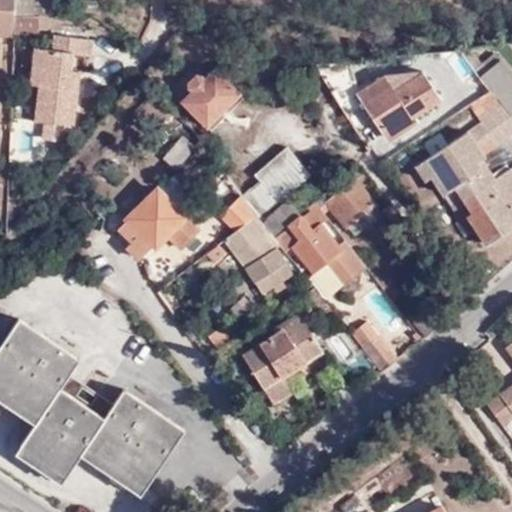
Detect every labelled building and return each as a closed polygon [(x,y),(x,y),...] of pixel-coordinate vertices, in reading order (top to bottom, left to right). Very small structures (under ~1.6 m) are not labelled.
[(0,0),(0,34),(14,35),(14,33),(15,16),(15,0),(0,0)] [(37,0),(15,0),(15,16),(37,16),(37,0)] [(15,16),(14,33),(39,35),(40,16),(37,16),(15,16)] [(69,80),(70,70),(72,54),(89,56),(92,40),(55,36),(54,51),(36,48),(31,87),(40,88),(37,123),(73,127),(78,81),(69,80)] [(511,118),(511,76),(498,60),(477,78),(486,89),(488,92),(499,103),(511,118)] [(315,65),(347,112),(361,102),(388,141),(415,123),(412,118),(440,98),(422,73),(394,92),(384,77),(356,95),(353,90),(348,61),(315,65)] [(229,73),(221,64),(204,79),(199,76),(196,76),(188,84),(189,87),(193,91),(183,102),(207,127),(238,94),(225,79),(229,73)] [(79,71),(70,70),(69,80),(78,81),(79,71)] [(467,81),(457,109),(486,89),(477,78),(475,75),(467,81)] [(488,92),(476,100),(481,106),(473,111),(477,118),(499,103),(488,92)] [(494,147),(511,133),(511,118),(499,103),(477,118),(480,123),(477,125),(490,141),(494,147)] [(466,133),(477,150),(490,141),(477,125),(466,133)] [(455,187),(459,192),(484,177),(475,164),(480,161),(483,158),(477,150),(466,133),(427,158),(436,172),(431,175),(432,176),(444,195),(455,187)] [(178,134),(160,158),(174,169),(192,146),(178,134)] [(256,215),(273,238),(284,228),(272,215),(270,217),(267,212),(309,176),(286,149),(255,176),(260,183),(243,200),(251,209),(256,215)] [(426,180),(432,176),(431,175),(436,172),(427,158),(416,166),(426,180)] [(484,177),(490,174),(480,161),(475,164),(484,177)] [(314,202),(323,213),(331,207),(346,226),(373,204),(358,184),(366,177),(358,166),(314,202)] [(484,177),(459,192),(463,200),(472,213),(467,217),(476,230),(486,245),(511,228),(511,213),(510,215),(506,210),(511,205),(511,171),(510,169),(493,180),(488,183),(484,177)] [(493,180),(490,174),(484,177),(488,183),(493,180)] [(133,245),(129,248),(138,258),(152,244),(155,247),(166,235),(180,249),(197,232),(158,190),(127,218),(130,221),(120,230),(133,245)] [(243,200),(242,198),(236,203),(243,215),(251,209),(243,200)] [(472,213),(463,200),(452,207),(470,234),(476,230),(467,217),(472,213)] [(284,228),(300,214),(289,201),(272,215),(284,228)] [(289,244),(311,270),(323,260),(341,283),(364,265),(343,239),(335,245),(318,223),(325,217),(323,213),(314,202),(300,214),(284,228),(273,238),(278,244),(282,249),(289,244)] [(373,204),(346,226),(354,237),(382,214),(373,204)] [(256,215),(226,239),(263,293),(291,273),(274,248),(278,244),(273,238),(256,215)] [(407,316),(422,334),(436,324),(420,305),(407,316)] [(285,331),(302,319),(298,313),(279,325),(285,331)] [(183,431),(122,390),(104,419),(60,389),(78,360),(18,319),(0,346),(0,390),(39,417),(21,445),(65,476),(84,447),(145,488),(183,431)] [(285,331),(307,360),(322,351),(302,319),(285,331)] [(348,332),(379,371),(381,369),(394,359),(364,320),(348,332)] [(272,329),(275,336),(285,331),(279,325),(272,329)] [(227,338),(220,327),(207,337),(214,348),(227,338)] [(281,376),(307,360),(285,331),(275,336),(244,357),(274,404),(292,393),(281,376)] [(511,386),(500,395),(511,412),(511,386)] [(511,412),(500,395),(487,405),(502,425),(511,418),(511,412)] [(451,501),(453,498),(449,490),(443,488),(439,491),(437,497),(440,504),(424,511),(445,511),(442,505),(451,501)]
